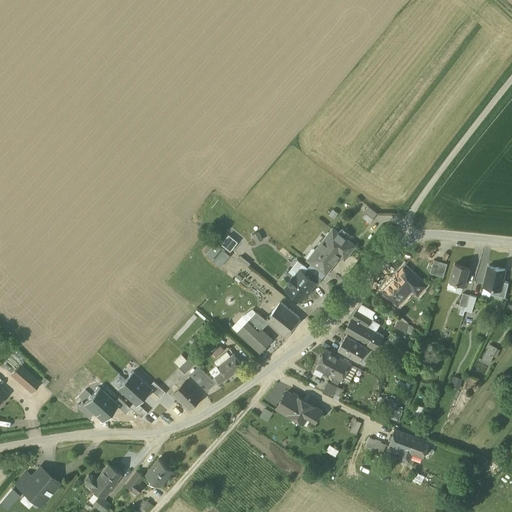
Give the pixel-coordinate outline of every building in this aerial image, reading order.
[(369,206),(361,216),(369,222),(377,212),(369,206)] [(333,228),(308,260),(325,274),(344,250),(348,254),(355,246),(333,228)] [(257,242),(264,238),(259,230),(252,234),(257,242)] [(229,235),(222,244),(230,251),(237,242),(229,235)] [(215,244),(205,255),(220,267),(230,256),(215,244)] [(447,264),(434,260),(430,273),(443,277),(447,264)] [(469,267),(455,263),(447,287),(455,290),(457,283),(464,285),(469,267)] [(504,269),(487,266),(483,286),(491,288),(500,290),(501,281),(504,269)] [(321,279),(308,268),(304,272),(315,282),(314,283),(316,285),(321,279)] [(404,268),(382,292),(398,305),(406,296),(403,293),(409,287),(418,294),(425,286),(404,268)] [(301,270),(295,277),(293,275),(288,282),(290,284),(286,289),(301,300),(314,283),(315,282),(304,272),(301,270)] [(501,281),(500,290),(491,288),(490,294),(505,297),(508,282),(501,281)] [(469,294),(463,292),(459,305),(466,307),(469,294)] [(476,297),(469,294),(466,307),(465,310),(471,312),(476,297)] [(300,317),(280,302),(266,319),(265,320),(268,322),(285,336),(300,317)] [(373,317),(376,310),(361,304),(358,312),(373,317)] [(256,311),(237,331),(260,353),(273,339),(262,329),(268,322),(265,320),(266,319),(256,311)] [(371,320),(356,311),(352,318),(367,326),(369,323),(371,324),(373,321),(371,320)] [(235,313),(230,318),(234,322),(239,317),(235,313)] [(367,326),(352,318),(347,327),(344,332),(375,350),(383,336),(367,326)] [(408,324),(397,319),(394,326),(405,331),(408,324)] [(367,347),(346,335),(338,350),(359,362),(367,347)] [(482,359),(491,363),(498,347),(489,343),(482,359)] [(129,365),(110,348),(95,360),(99,365),(110,379),(112,377),(118,386),(121,390),(139,376),(136,373),(130,364),(129,365)] [(320,367),(327,352),(322,349),(314,365),(320,367)] [(343,360),(327,352),(320,367),(321,368),(334,375),(335,375),(343,360)] [(234,353),(218,366),(221,371),(214,377),(220,384),(227,378),(227,379),(243,366),(234,353)] [(92,358),(83,365),(89,373),(98,366),(92,358)] [(188,358),(179,367),(185,372),(193,363),(188,358)] [(343,360),(335,375),(341,378),(348,363),(343,360)] [(103,389),(85,403),(93,412),(115,397),(111,392),(118,386),(112,377),(110,379),(99,365),(98,366),(89,373),(103,389)] [(39,382),(22,367),(14,376),(31,392),(39,382)] [(139,376),(121,390),(144,421),(155,413),(166,405),(144,373),(139,376)] [(451,386),(460,388),(462,378),(453,375),(451,386)] [(198,382),(205,391),(213,385),(206,376),(198,382)] [(201,397),(185,381),(174,392),(190,408),(201,397)] [(339,387),(328,382),(323,393),(334,398),(339,387)] [(297,398),(286,391),(277,407),(303,422),(308,416),(315,420),(321,410),(298,396),(297,398)] [(390,410),(388,417),(397,420),(402,408),(392,405),(390,410)] [(268,421),(274,411),(266,406),(260,416),(268,421)] [(418,437),(395,429),(389,445),(412,453),(414,449),(425,453),(429,440),(418,436),(418,437)] [(380,447),(363,441),(360,449),(371,453),(370,456),(376,458),(380,447)] [(329,443),(327,448),(336,453),(339,448),(329,443)] [(412,453),(389,445),(387,452),(401,457),(400,460),(410,463),(412,458),(422,462),(425,453),(414,449),(412,453)] [(159,458),(147,474),(160,485),(173,469),(159,458)] [(108,464),(97,479),(92,476),(89,476),(86,479),(86,483),(90,486),(90,487),(104,498),(117,481),(116,481),(121,474),(108,464)] [(34,477),(23,489),(40,503),(43,499),(46,501),(56,489),(53,487),(57,483),(41,469),(34,477)] [(26,470),(14,485),(22,492),(23,489),(34,477),(26,470)] [(137,471),(126,486),(138,495),(143,488),(138,484),(144,477),(137,471)] [(0,504),(7,510),(20,494),(12,487),(0,501),(0,504)] [(105,511),(111,505),(100,496),(94,504),(104,511),(105,511)] [(147,498),(136,508),(140,511),(143,511),(152,504),(147,498)]
